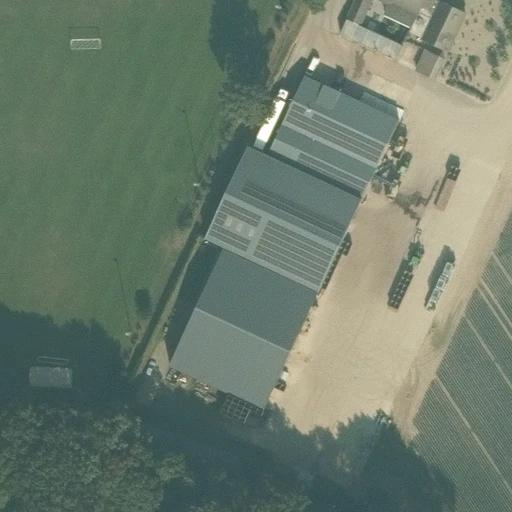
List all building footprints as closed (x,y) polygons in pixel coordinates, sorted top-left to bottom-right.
[(360,25),(372,0),(356,0),(348,20),(360,25)] [(382,0),(391,4),(393,0),(419,13),(419,12),(424,0),(382,0)] [(441,3),(435,0),(424,0),(419,12),(433,19),(424,40),(448,51),(466,14),(441,2),(441,3)] [(415,68),(424,48),(415,44),(406,64),(415,68)] [(235,276),(216,267),(170,366),(265,410),(320,292),(400,120),(305,76),(268,155),(249,147),(206,238),(244,256),(235,276)]
